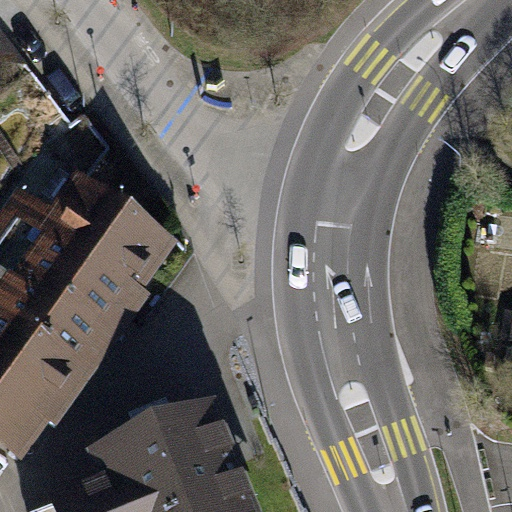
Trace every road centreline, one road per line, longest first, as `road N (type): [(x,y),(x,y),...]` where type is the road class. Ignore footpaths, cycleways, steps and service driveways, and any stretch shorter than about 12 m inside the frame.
road 1 (residential): [(90,0),(188,124),(229,155),(334,178)]
road 2 (tertiary): [(334,178),(390,85),(476,0)]
road 3 (tertiary): [(341,349),(330,276),(334,178)]
road 4 (tertiary): [(341,349),(397,511)]
